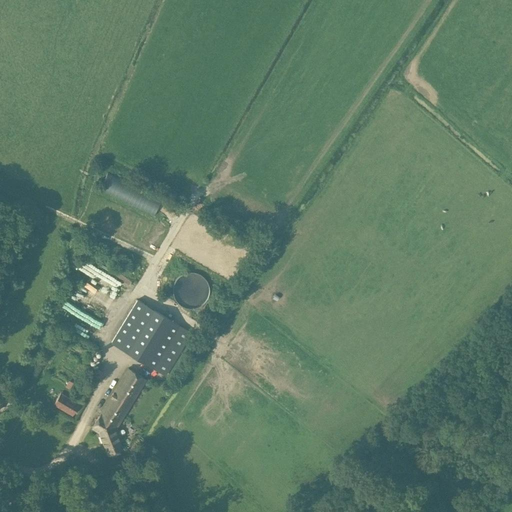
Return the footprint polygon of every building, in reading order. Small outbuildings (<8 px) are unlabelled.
[(156,213),(162,199),(107,177),(101,191),(156,213)] [(173,292),(173,296),(175,300),(177,303),(180,305),(184,307),(187,308),(191,309),(195,308),(199,307),(202,305),(205,302),(207,299),(209,296),(209,292),(209,288),(208,284),(207,281),(205,278),(202,275),(198,273),(195,272),(191,272),(187,272),(183,273),(180,275),(177,278),(175,281),(173,285),(173,289),(173,292)] [(81,301),(79,300),(84,293),(73,287),(67,297),(79,304),(81,301)] [(137,299),(110,343),(164,375),(191,332),(137,299)] [(128,368),(91,428),(98,432),(102,441),(104,447),(108,445),(111,453),(123,449),(120,442),(122,441),(117,427),(146,379),(128,368)] [(0,375),(0,378),(0,390),(8,391),(10,376),(0,375)] [(70,379),(66,386),(73,389),(77,383),(70,379)] [(60,393),(54,404),(73,415),(79,404),(60,393)]
